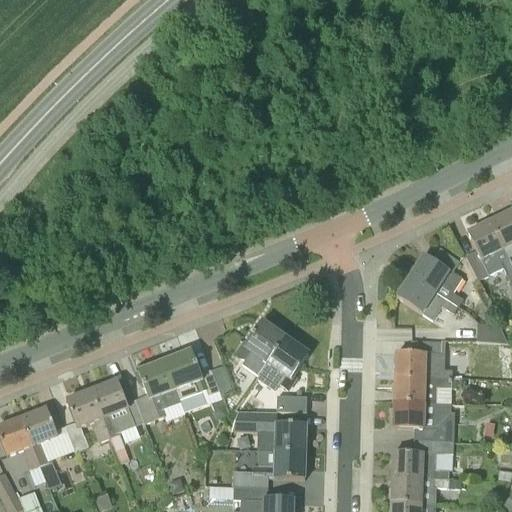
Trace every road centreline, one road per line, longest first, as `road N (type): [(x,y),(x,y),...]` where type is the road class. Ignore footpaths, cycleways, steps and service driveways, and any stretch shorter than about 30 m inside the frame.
road 1 (residential): [(331,233),(0,364)]
road 2 (residential): [(345,511),(351,301),(331,233)]
road 3 (secondary): [(0,165),(168,0)]
road 4 (residential): [(511,145),(331,233)]
